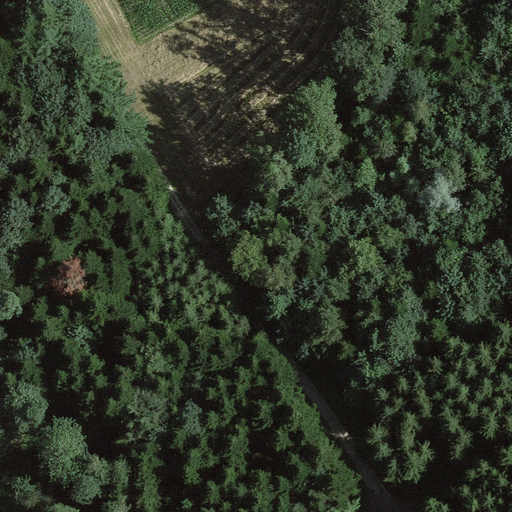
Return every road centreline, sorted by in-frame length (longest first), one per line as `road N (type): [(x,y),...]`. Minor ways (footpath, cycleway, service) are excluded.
road 1 (track): [(51,0),(175,214),(394,511)]
road 2 (track): [(511,441),(402,511)]
road 3 (track): [(102,511),(0,445)]
